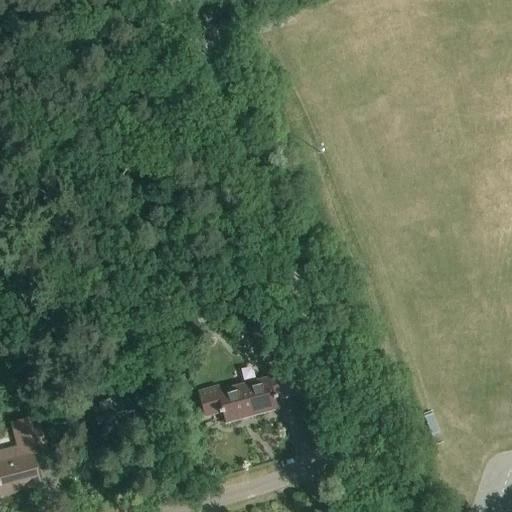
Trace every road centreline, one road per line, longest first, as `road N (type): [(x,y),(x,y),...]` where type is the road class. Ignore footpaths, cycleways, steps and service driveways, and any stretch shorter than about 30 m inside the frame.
road 1 (unclassified): [(360,440),(174,0)]
road 2 (residential): [(172,511),(278,479),(360,440)]
